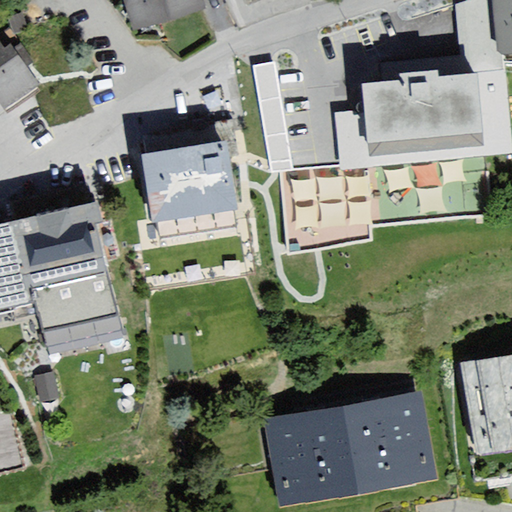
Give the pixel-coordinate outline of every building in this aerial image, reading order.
[(209,11),(205,0),(128,0),(138,32),(209,11)] [(239,0),(245,12),(270,0),(239,0)] [(511,0),(487,0),(491,58),(511,57),(511,0)] [(0,120),(41,91),(4,40),(0,42),(0,120)] [(504,75),(356,86),(362,164),(509,158),(504,75)] [(232,214),(222,147),(137,157),(146,227),(232,214)] [(121,336),(89,208),(0,227),(0,313),(33,308),(44,353),(121,336)] [(511,356),(459,367),(469,471),(511,463),(511,356)] [(415,392),(261,421),(278,511),(292,511),(437,492),(415,392)]
